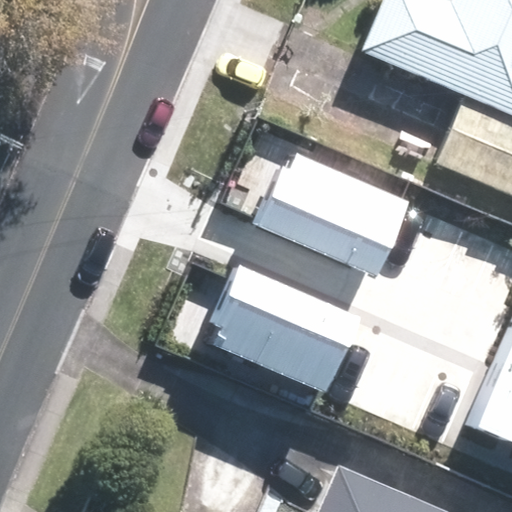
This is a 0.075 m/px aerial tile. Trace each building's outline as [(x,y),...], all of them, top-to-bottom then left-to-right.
[(511,112),(511,110),(511,0),(444,0),(440,12),(408,0),(377,0),(357,53),(511,112)] [(511,126),(458,105),(434,166),(511,195),(511,126)] [(273,157),(248,214),(368,265),(398,193),(288,146),(282,161),(273,157)] [(350,307),(231,257),(206,314),(215,318),(210,332),(320,379),(350,307)] [(511,309),(467,414),(511,433),(511,309)] [(392,511),(319,481),(305,511),(392,511)]
